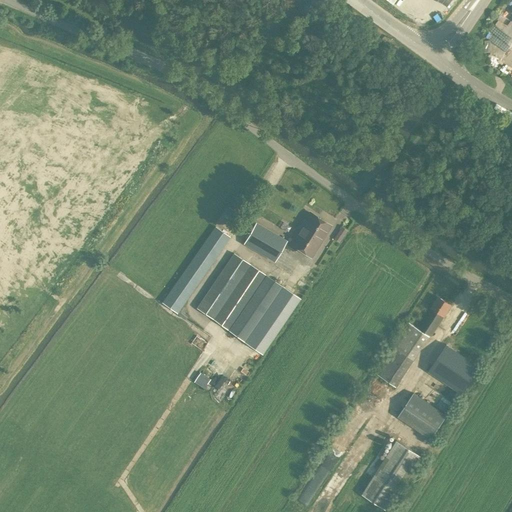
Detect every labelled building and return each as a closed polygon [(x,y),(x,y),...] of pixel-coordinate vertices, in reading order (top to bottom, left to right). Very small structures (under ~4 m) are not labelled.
[(227,208),(222,215),(231,221),(236,214),(227,208)] [(312,257),(331,226),(310,212),(291,243),(287,241),(284,246),(293,251),(295,251),(297,248),(312,257)] [(275,262),(284,246),(287,241),(256,223),(244,244),(275,262)] [(177,313),(230,237),(215,227),(162,302),(177,313)] [(196,308),(228,330),(267,276),(234,253),(196,308)] [(283,287),(267,276),(228,330),(245,342),(283,287)] [(300,298),(283,287),(245,342),(262,354),(300,298)] [(438,296),(419,328),(410,322),(377,374),(398,387),(431,335),(432,336),(452,304),(438,296)] [(200,373),(194,382),(204,388),(210,379),(200,373)] [(434,439),(449,415),(415,394),(400,418),(434,439)] [(386,510),(420,456),(396,441),(362,495),(386,510)]
